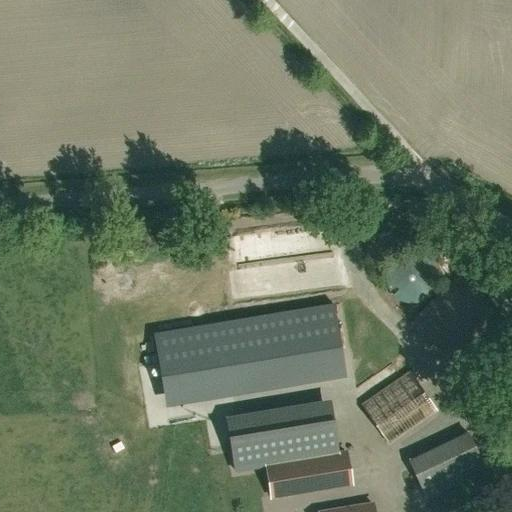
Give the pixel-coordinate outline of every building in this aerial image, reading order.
[(464,374),(508,326),(463,283),(418,331),(464,374)] [(310,386),(335,375),(304,303),(279,314),(310,386)] [(332,304),(323,305),(327,326),(336,324),(332,304)] [(237,362),(261,350),(241,309),(217,321),(237,362)] [(388,441),(441,415),(430,392),(377,418),(388,441)] [(379,420),(393,410),(387,401),(372,411),(379,420)] [(231,434),(335,419),(332,402),(228,417),(231,434)] [(468,431),(407,461),(426,500),(487,471),(468,431)] [(337,453),(266,465),(266,466),(271,497),(351,483),(345,452),(337,453)] [(374,511),(373,503),(321,511),(374,511)]
